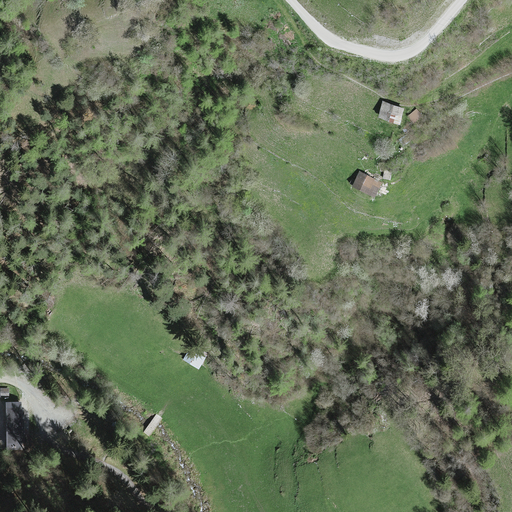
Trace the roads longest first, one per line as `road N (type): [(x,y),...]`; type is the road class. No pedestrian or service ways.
road 1 (tertiary): [(466,0),(422,46),(391,57),(347,47),(289,0)]
road 2 (track): [(148,511),(114,471),(37,427),(30,388),(0,380)]
